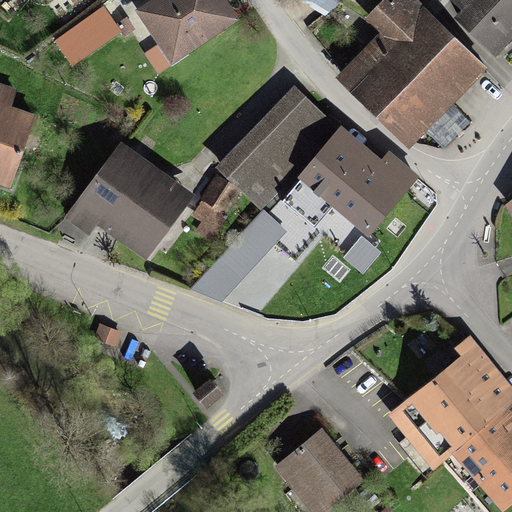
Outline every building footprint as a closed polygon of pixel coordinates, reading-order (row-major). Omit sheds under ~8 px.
[(240,22),(226,0),(148,0),(136,8),(172,64),(240,22)] [(306,27),(333,4),(323,0),(286,0),(283,3),(306,27)] [(475,70),(407,0),(380,0),(360,19),(376,36),(340,71),(406,138),(475,70)] [(451,15),(491,56),(511,35),(511,2),(509,0),(458,0),(463,4),(451,15)] [(133,32),(112,1),(60,36),(81,67),(133,32)] [(256,203),(328,125),(287,87),(214,164),(256,203)] [(25,132),(0,122),(0,104),(4,92),(0,90),(0,192),(2,193),(25,132)] [(291,176),(341,217),(326,235),(351,256),(413,180),(383,156),(375,166),(330,129),(291,176)] [(142,258),(181,204),(108,152),(60,219),(82,235),(92,222),(142,258)] [(215,209),(231,190),(213,175),(194,197),(205,206),(181,234),(198,248),(225,218),(215,209)] [(511,196),(499,207),(511,222),(511,196)] [(97,326),(91,339),(114,349),(120,336),(97,326)] [(454,356),(382,418),(429,472),(439,463),(464,493),(472,486),(493,511),(511,495),(511,394),(462,337),(448,349),(454,356)] [(203,382),(188,395),(201,409),(215,397),(203,382)] [(315,431),(269,472),(304,511),(319,511),(357,479),(315,431)] [(472,511),(452,498),(442,511),(472,511)]
